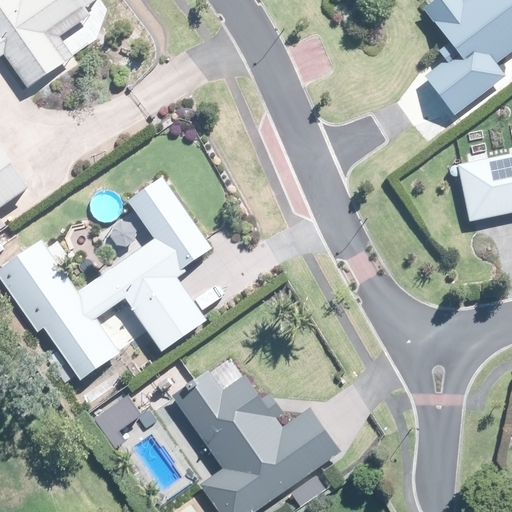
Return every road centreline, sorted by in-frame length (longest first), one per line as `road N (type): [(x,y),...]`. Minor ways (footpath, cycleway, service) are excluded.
road 1 (residential): [(225,0),(261,56),(313,178),(364,267),(431,343)]
road 2 (residential): [(446,511),(436,474),(431,343)]
